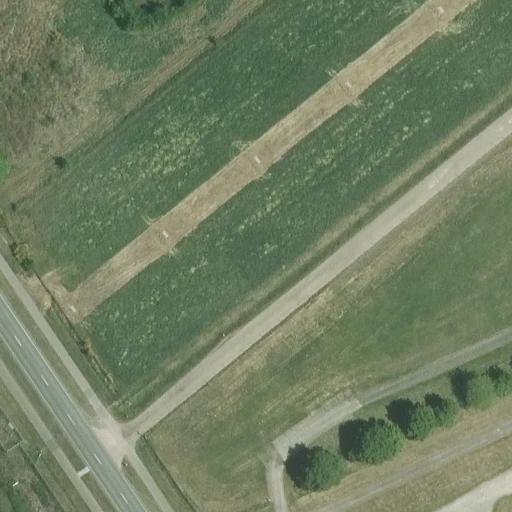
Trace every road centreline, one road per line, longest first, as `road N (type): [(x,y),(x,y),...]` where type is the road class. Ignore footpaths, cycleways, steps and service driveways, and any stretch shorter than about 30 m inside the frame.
road 1 (track): [(99,462),(511,123)]
road 2 (secondary): [(132,511),(0,315)]
